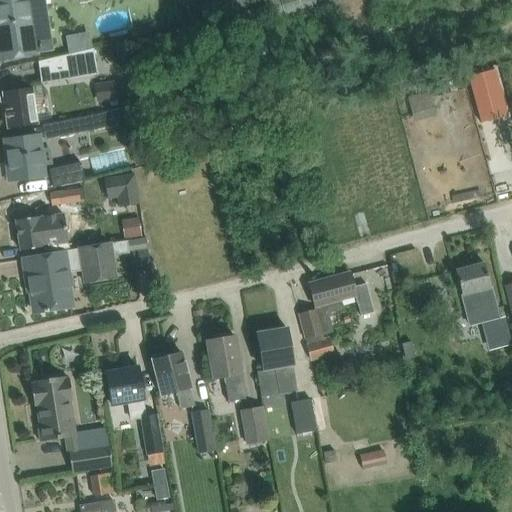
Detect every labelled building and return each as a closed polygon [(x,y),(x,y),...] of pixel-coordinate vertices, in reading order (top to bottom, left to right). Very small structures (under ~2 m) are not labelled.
[(0,0),(0,58),(19,56),(36,54),(53,51),(44,0),(0,0)] [(59,0),(64,18),(136,0),(135,0),(59,0)] [(249,0),(229,0),(231,11),(251,7),(249,0)] [(258,7),(242,11),(244,19),(252,17),(254,25),(262,23),(258,7)] [(92,37),(129,27),(125,11),(88,22),(92,37)] [(261,27),(244,31),(248,51),(265,48),(261,27)] [(98,74),(94,52),(93,49),(38,62),(41,82),(52,81),(98,74)] [(94,84),(97,102),(121,98),(119,80),(94,84)] [(31,89),(3,94),(8,127),(36,123),(31,89)] [(186,95),(173,98),(177,112),(190,109),(186,95)] [(273,101),(260,105),(263,117),(276,113),(273,101)] [(46,138),(133,121),(134,125),(152,122),(148,106),(131,109),(43,126),(44,128),(26,132),(26,138),(4,141),(10,181),(45,176),(44,174),(43,165),(51,164),(49,149),(40,150),(39,138),(46,137),(46,138)] [(265,124),(258,125),(260,135),(267,133),(265,124)] [(169,141),(148,146),(151,163),(173,159),(169,141)] [(84,180),(80,163),(49,170),(53,187),(84,180)] [(133,175),(105,180),(108,198),(118,196),(120,206),(138,203),(133,175)] [(59,204),(80,201),(78,190),(50,194),(51,205),(59,204)] [(61,214),(16,221),(20,250),(66,242),(61,214)] [(137,217),(121,220),(124,240),(127,240),(141,238),(137,217)] [(77,247),(22,256),(25,279),(29,279),(35,312),(43,311),(43,312),(48,312),(47,310),(70,307),(64,273),(71,272),(81,270),(83,283),(118,278),(114,253),(117,252),(118,254),(129,253),(127,240),(124,240),(112,242),(112,241),(77,247)] [(484,263),(455,271),(460,290),(461,294),(466,312),(478,309),(482,322),(499,318),(498,313),(494,298),(493,299),(490,287),(489,283),(484,263)] [(349,273),(309,284),(314,303),(316,308),(356,297),(361,316),(373,312),(365,284),(353,287),(349,273)] [(316,310),(300,314),(306,337),(307,342),(306,342),(310,361),(334,354),(330,336),(325,337),(322,337),(316,310)] [(479,325),(485,350),(505,345),(502,334),(503,334),(499,320),(479,325)] [(286,328),(257,333),(263,370),(274,368),(279,394),(297,390),(286,328)] [(238,356),(235,337),(206,342),(213,378),(224,376),(229,402),(245,399),(241,373),(238,356)] [(411,341),(402,344),(406,359),(415,357),(411,341)] [(181,353),(152,360),(161,395),(178,391),(182,409),(194,406),(189,388),(186,372),(181,353)] [(137,367),(106,373),(109,393),(111,405),(128,402),(130,413),(131,420),(140,418),(141,424),(146,455),(147,455),(163,452),(156,413),(146,415),(145,410),(141,387),(137,367)] [(40,441),(75,436),(70,400),(72,400),(68,378),(66,378),(66,376),(32,382),(33,384),(31,384),(34,406),(36,405),(39,424),(37,425),(40,441)] [(296,434),(316,430),(310,399),(290,402),(296,434)] [(261,408),(240,412),(246,444),(267,440),(261,408)] [(207,411),(191,413),(197,453),(200,453),(213,451),(207,411)] [(108,444),(68,450),(72,473),(112,467),(108,444)] [(359,454),(362,469),(387,463),(383,449),(359,454)] [(335,450),(322,452),(323,463),(336,462),(335,450)] [(177,461),(166,462),(168,480),(180,478),(177,461)] [(91,476),(94,496),(116,493),(113,473),(91,476)] [(166,483),(153,486),(156,500),(169,497),(166,483)] [(112,511),(114,511),(113,501),(80,506),(80,511),(112,511)] [(171,503),(148,507),(148,511),(157,511),(172,510),(171,503)]
